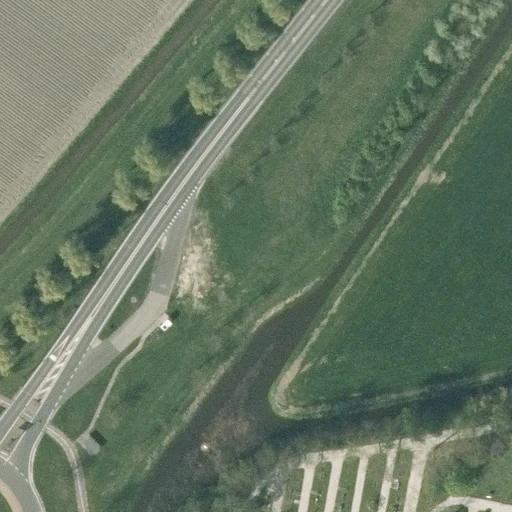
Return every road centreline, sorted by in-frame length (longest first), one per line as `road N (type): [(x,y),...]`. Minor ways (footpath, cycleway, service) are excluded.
road 1 (trunk): [(87,320),(325,0)]
road 2 (trunk): [(14,478),(87,320)]
road 3 (trunk): [(87,320),(0,430)]
